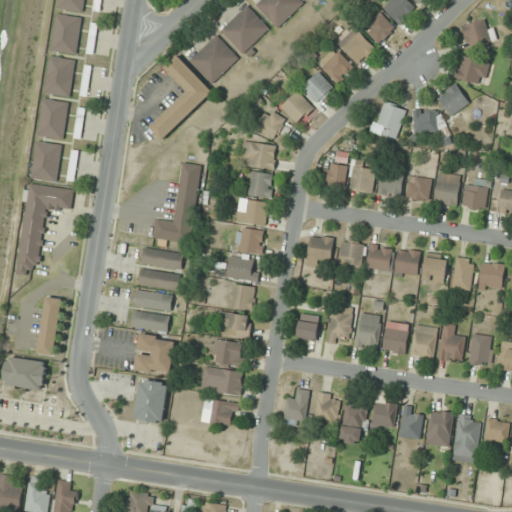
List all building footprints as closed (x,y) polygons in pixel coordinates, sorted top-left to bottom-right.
[(85,0),(59,0),(58,9),(84,12),(85,0)] [(306,2),(304,0),(260,0),(255,5),(279,29),(306,2)] [(392,0),(384,8),(399,24),(416,7),(408,0),(392,0)] [(220,30),(244,55),(271,29),(248,4),(220,30)] [(396,28),(380,12),(364,28),(380,44),(396,28)] [(53,51),(78,54),(82,17),(56,14),(53,51)] [(490,18),(462,26),(469,48),(497,39),(490,18)] [(360,64),(376,48),(356,27),(339,44),(360,64)] [(213,84),(240,57),(217,34),(190,61),(213,84)] [(335,48),(319,64),(339,84),(355,68),(335,48)] [(214,92),(179,55),(165,68),(187,92),(150,127),(163,141),(214,92)] [(458,78),(484,85),(490,63),(464,55),(458,78)] [(70,97),(75,59),(51,56),(45,93),(70,97)] [(319,104),(335,87),(319,71),(303,88),(319,104)] [(470,103),(457,84),(438,97),(451,116),(470,103)] [(314,107),(298,91),(281,107),(298,124),(314,107)] [(39,136),(64,139),(69,102),(44,98),(39,136)] [(407,109),(383,101),(372,132),(396,141),(407,109)] [(75,137),(81,137),(85,109),(79,108),(75,137)] [(257,127),(277,139),(288,120),(268,108),(257,127)] [(443,131),(443,109),(415,109),(415,131),(443,131)] [(275,169),(278,146),(245,140),(241,163),(275,169)] [(58,181),(62,144),(37,142),(34,178),(58,181)] [(75,181),(79,151),(72,150),(68,180),(75,181)] [(347,187),(348,152),(338,151),(337,163),(325,163),(324,186),(347,187)] [(350,190),(373,193),(377,170),(365,168),(366,160),(355,159),(350,190)] [(202,165),(183,162),(175,221),(157,219),(154,239),(192,244),(202,165)] [(273,197),(275,174),(252,172),(250,195),(273,197)] [(379,193),(402,196),(404,174),(382,172),(379,193)] [(462,176),(440,172),(435,202),(457,206),(462,176)] [(406,198),(429,202),(433,179),(410,175),(406,198)] [(467,178),(463,207),(486,210),(490,181),(467,178)] [(75,189),(30,183),(18,274),(29,275),(30,266),(41,267),(48,207),(72,210),(75,189)] [(238,220),(267,226),(271,203),(242,198),(238,220)] [(237,252),(265,251),(264,229),(237,230),(237,252)] [(310,261),(333,261),(333,236),(310,236),(310,261)] [(364,264),(365,243),(341,242),(340,263),(364,264)] [(391,269),(394,248),(370,245),(368,267),(391,269)] [(185,254),(146,247),(143,263),(182,270),(185,254)] [(421,251),(398,249),(396,275),(418,278),(421,251)] [(424,279),(446,281),(449,255),(427,253),(424,279)] [(256,281),(260,260),(231,254),(227,276),(256,281)] [(476,260),(457,257),(452,288),(471,291),(476,260)] [(504,263),(482,262),(481,286),(504,286),(504,263)] [(178,291),(181,275),(143,267),(139,283),(178,291)] [(254,310),(258,287),(234,284),(231,306),(254,310)] [(135,305),(171,311),(174,295),(138,288),(135,305)] [(56,355),(63,298),(46,296),(40,354),(56,355)] [(355,308),(335,304),(328,342),(339,344),(340,336),(350,338),(355,308)] [(169,332),(171,316),(135,311),(132,327),(169,332)] [(218,325),(229,327),(228,335),(250,338),(253,316),(220,311),(218,325)] [(382,315),(362,312),(357,347),(378,350),(382,315)] [(320,316),(301,314),(298,337),(317,339),(320,316)] [(407,322),(385,325),(387,352),(409,350),(407,322)] [(439,329),(417,325),(411,354),(433,358),(439,329)] [(463,361),(466,331),(444,328),(440,359),(463,361)] [(177,339),(140,333),(135,370),(171,375),(177,339)] [(470,363),(491,366),(495,336),(474,334),(470,363)] [(245,341),(215,341),(215,364),(245,364),(245,341)] [(511,342),(500,341),(497,369),(511,370),(511,342)] [(45,390),(49,361),(7,357),(4,386),(45,390)] [(241,395),(244,372),(205,366),(202,389),(241,395)] [(135,420),(164,423),(169,382),(140,378),(135,420)] [(288,397),(285,418),(306,421),(310,391),(299,389),(298,398),(288,397)] [(341,395),(318,394),(317,423),(340,423),(341,395)] [(341,441),(362,444),(369,402),(348,399),(341,441)] [(237,401),(207,400),(205,423),(236,424),(237,401)] [(399,405),(377,401),(372,424),(394,428),(399,405)] [(414,407),(405,406),(400,436),(421,439),(424,416),(413,414),(414,407)] [(454,412),(432,410),(428,444),(451,446),(454,412)] [(477,463),(483,417),(459,414),(454,460),(477,463)] [(485,439),(508,443),(511,422),(488,418),(485,439)] [(15,476),(1,475),(0,481),(0,511),(9,511),(20,511),(23,487),(14,486),(15,476)] [(48,511),(52,489),(42,487),(43,478),(32,476),(26,511),(48,511)] [(73,490),(74,482),(59,480),(55,511),(74,511),(78,490),(73,490)] [(155,504),(156,496),(129,490),(125,511),(127,511),(164,511),(166,507),(155,504)] [(228,511),(229,505),(207,502),(205,511),(228,511)]
